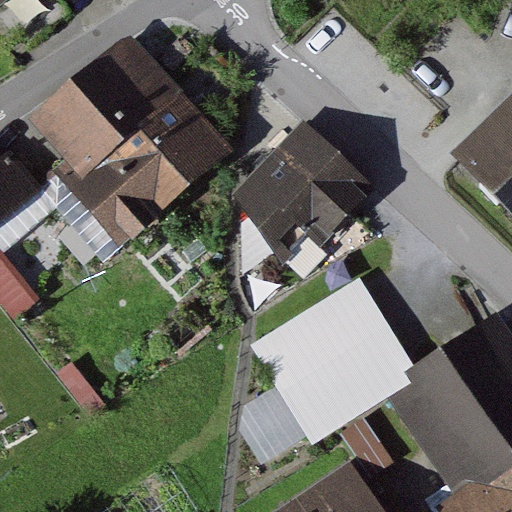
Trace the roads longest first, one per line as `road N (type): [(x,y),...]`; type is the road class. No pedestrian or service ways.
road 1 (residential): [(511,282),(417,201),(213,0)]
road 2 (residential): [(190,0),(0,113)]
